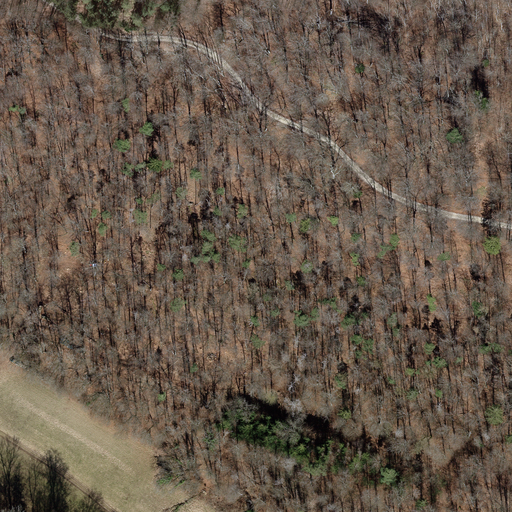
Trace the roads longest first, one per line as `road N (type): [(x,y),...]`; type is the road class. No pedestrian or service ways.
road 1 (track): [(511,226),(444,214),(364,182),(322,135),(254,100),(221,56),(175,38),(101,34),(51,0)]
road 2 (track): [(112,511),(0,432)]
